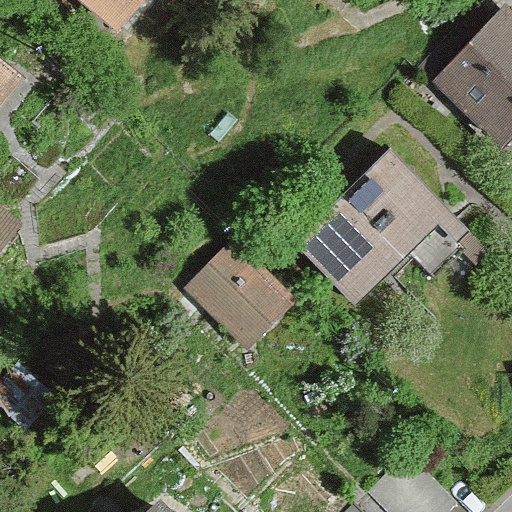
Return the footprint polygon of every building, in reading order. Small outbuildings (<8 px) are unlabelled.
[(75,0),(113,33),(142,0),(75,0)] [(511,144),(511,22),(503,14),(436,88),(506,151),(511,144)] [(0,115),(23,86),(0,67),(0,115)] [(439,223),(385,167),(298,251),(353,307),(439,223)] [(189,293),(241,347),(286,302),(235,249),(189,293)] [(18,369),(0,386),(0,445),(48,401),(18,369)] [(408,456),(370,491),(388,511),(450,511),(455,508),(408,456)] [(182,511),(165,494),(145,511),(182,511)]
